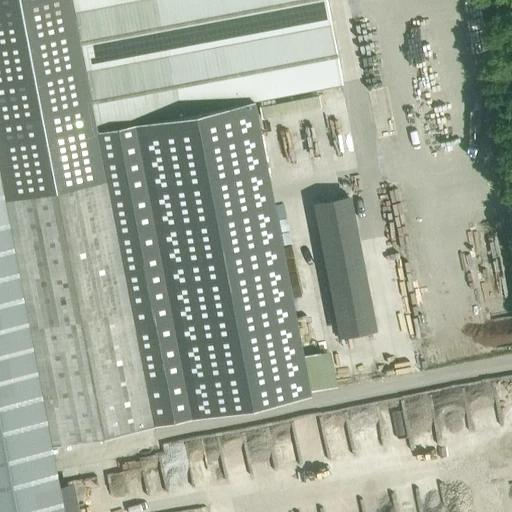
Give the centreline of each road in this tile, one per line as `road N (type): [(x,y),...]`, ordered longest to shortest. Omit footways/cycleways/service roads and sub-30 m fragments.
road 1 (unknown): [(0,320),(7,443),(46,474),(91,464),(128,439),(180,423),(511,367)]
road 2 (unknown): [(284,181),(372,176),(386,334),(356,349),(322,337),(301,265)]
road 3 (unknown): [(284,181),(65,223)]
